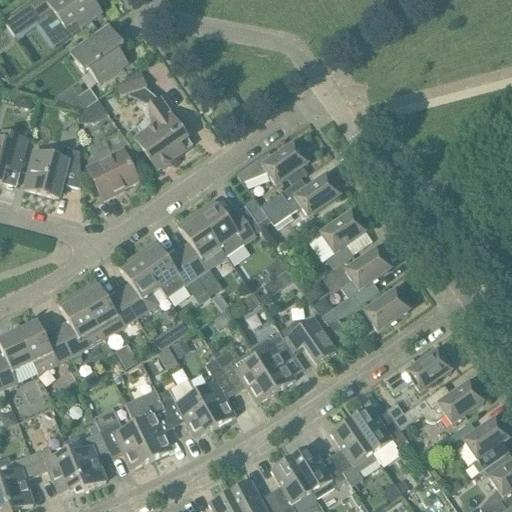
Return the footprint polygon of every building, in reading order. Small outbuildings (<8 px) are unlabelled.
[(35,0),(26,7),(55,49),(101,17),(89,0),(35,0)] [(123,49),(108,27),(69,54),(84,77),(89,73),(99,87),(112,78),(128,66),(118,52),(123,49)] [(147,90),(140,73),(124,84),(116,89),(120,100),(128,97),(147,90)] [(90,91),(79,98),(87,110),(96,104),(98,102),(90,91)] [(170,117),(159,101),(148,109),(151,126),(153,129),(135,142),(156,173),(162,170),(163,172),(170,167),(169,165),(192,148),(171,117),(170,117)] [(28,143),(3,137),(1,144),(0,143),(0,185),(1,186),(5,171),(20,175),(28,143)] [(273,161),(268,154),(235,177),(242,186),(267,176),(276,189),(307,167),(293,147),(273,161)] [(79,155),(61,150),(58,161),(34,154),(24,192),(59,201),(62,187),(80,191),(80,172),(79,155)] [(130,167),(123,152),(87,170),(95,186),(104,204),(117,198),(116,196),(139,185),(130,167)] [(260,210),(267,220),(273,229),(301,210),(308,221),(340,199),(326,179),(307,192),(301,182),(260,210)] [(219,250),(226,260),(256,239),(240,217),(229,224),(214,203),(196,216),(219,250)] [(365,236),(351,215),(320,237),(333,257),(327,262),(333,272),(353,258),(347,248),(349,247),(365,236)] [(181,258),(197,280),(226,260),(219,250),(196,216),(177,229),(192,250),(181,258)] [(185,288),(197,280),(181,258),(169,266),(155,244),(137,257),(160,291),(178,278),(185,288)] [(338,323),(359,308),(379,294),(372,285),(391,272),(376,252),(345,274),(352,283),(340,291),(347,302),(331,313),(338,323)] [(133,291),(121,299),(136,322),(159,307),(152,296),(160,291),(137,257),(118,270),(133,291)] [(287,273),(277,279),(285,290),(294,284),(287,273)] [(96,284),(77,295),(98,331),(104,341),(123,330),(136,322),(121,299),(109,306),(99,289),(96,284)] [(319,301),(320,293),(316,287),(305,294),(312,306),(319,301)] [(409,314),(395,293),(364,315),(378,336),(409,314)] [(77,295),(57,306),(61,312),(71,329),(58,336),(71,360),(85,353),(104,341),(98,331),(77,295)] [(253,296),(242,304),(246,310),(257,303),(253,296)] [(338,323),(331,313),(321,320),(335,339),(345,333),(338,323),(359,308),(338,323)] [(297,324),(279,335),(293,355),(302,349),(316,369),(336,355),(313,322),(301,330),(297,324)] [(38,378),(71,360),(58,336),(46,342),(38,325),(17,334),(32,366),(38,378)] [(0,350),(5,362),(0,363),(0,385),(3,392),(17,386),(13,375),(32,366),(17,334),(0,342),(0,350)] [(249,352),(254,360),(276,395),(296,382),(283,362),(293,355),(279,335),(270,342),(266,341),(249,352)] [(162,337),(152,344),(159,354),(169,347),(162,337)] [(192,353),(184,341),(171,349),(179,361),(192,353)] [(168,350),(157,356),(165,369),(176,363),(168,350)] [(138,364),(132,354),(120,360),(126,371),(138,364)] [(393,397),(401,391),(411,384),(419,396),(451,374),(437,354),(416,368),(412,363),(383,383),(393,397)] [(276,395),(254,360),(243,367),(239,361),(221,372),(234,392),(244,386),(257,407),(276,395)] [(234,392),(221,372),(215,362),(205,368),(211,378),(203,382),(207,389),(195,395),(215,431),(235,420),(224,398),(234,392)] [(158,398),(161,405),(173,426),(183,421),(195,442),(215,431),(195,395),(188,381),(158,398)] [(404,417),(411,427),(423,418),(427,424),(431,425),(435,425),(445,418),(452,428),(483,406),(469,385),(451,398),(444,389),(404,417)] [(126,409),(134,426),(152,463),(173,453),(162,431),(173,426),(161,405),(158,398),(156,395),(126,409)] [(391,419),(401,434),(411,427),(404,417),(397,407),(387,414),(391,419)] [(380,467),(399,454),(396,450),(407,443),(401,434),(391,419),(380,426),(369,410),(350,423),(373,457),(377,464),(380,467)] [(17,426),(12,414),(0,419),(4,430),(17,426)] [(509,442),(495,422),(478,433),(476,435),(470,425),(450,439),(457,449),(464,444),(477,464),(509,442)] [(373,457),(350,423),(330,436),(341,453),(331,459),(347,483),(351,489),(362,482),(358,476),(377,464),(373,457)] [(96,427),(110,457),(120,451),(131,473),(152,463),(134,426),(122,432),(119,426),(100,435),(97,426),(96,427)] [(68,453),(84,493),(106,484),(96,460),(109,455),(109,457),(110,457),(96,427),(89,430),(92,438),(80,443),(84,452),(70,458),(68,453)] [(336,490),(347,483),(331,459),(321,466),(311,449),(291,461),(312,496),(332,484),(336,490)] [(83,494),(84,493),(68,453),(53,459),(49,451),(30,458),(37,478),(50,474),(60,498),(81,489),(83,494)] [(37,478),(30,458),(10,465),(8,460),(0,463),(0,484),(9,511),(21,511),(33,508),(25,483),(37,478)] [(312,496),(291,461),(270,473),(280,490),(270,496),(279,511),(294,511),(292,508),(312,496)] [(505,511),(511,508),(511,464),(489,480),(497,492),(479,511),(505,511)] [(411,490),(405,482),(396,488),(401,496),(411,490)] [(0,511),(9,511),(0,484),(0,511)] [(279,511),(270,496),(260,502),(250,484),(229,496),(238,511),(279,511)] [(211,511),(238,511),(229,496),(209,507),(211,511)]
